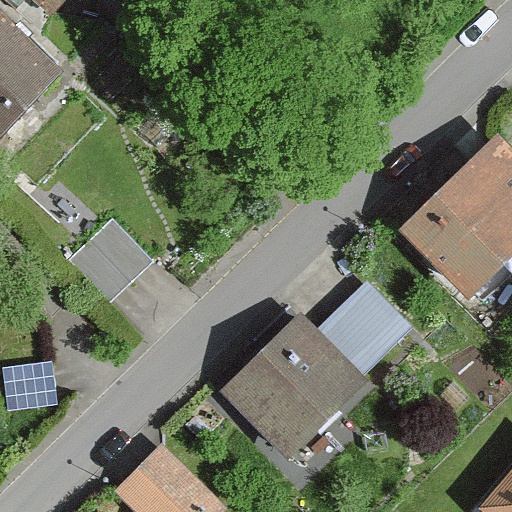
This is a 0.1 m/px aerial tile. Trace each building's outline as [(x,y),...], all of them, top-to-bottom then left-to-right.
[(37,0),(52,14),(64,0),(37,0)] [(0,144),(61,78),(0,22),(0,144)] [(155,111),(133,136),(164,162),(186,136),(155,111)] [(511,171),(492,152),(402,242),(473,312),(511,272),(511,171)] [(111,222),(69,258),(115,306),(158,267),(111,222)] [(286,463),(364,390),(300,322),(222,395),(286,463)] [(53,365),(2,371),(7,412),(58,406),(53,365)] [(222,511),(159,452),(101,511),(222,511)] [(511,511),(511,479),(483,511),(511,511)]
